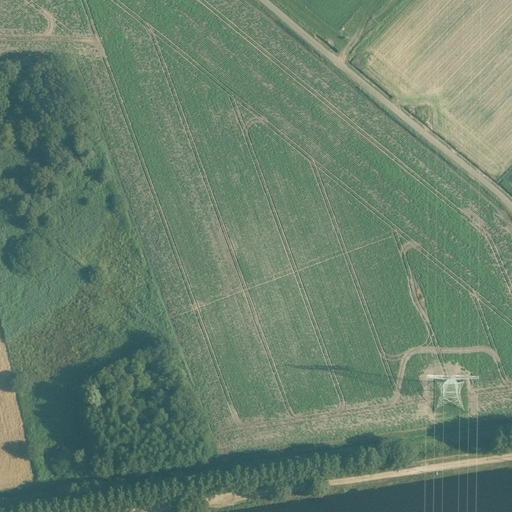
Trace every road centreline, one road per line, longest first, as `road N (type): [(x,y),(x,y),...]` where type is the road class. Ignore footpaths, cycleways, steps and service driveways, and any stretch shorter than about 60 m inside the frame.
road 1 (track): [(0,503),(511,427)]
road 2 (track): [(511,454),(141,511)]
road 3 (unclassified): [(511,209),(262,0)]
